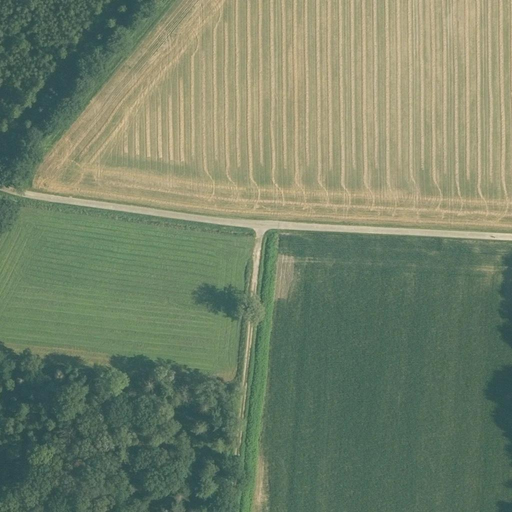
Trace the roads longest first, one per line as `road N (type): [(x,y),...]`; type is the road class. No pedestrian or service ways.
road 1 (track): [(511,237),(260,225),(29,195),(0,184)]
road 2 (track): [(231,511),(260,225)]
road 3 (track): [(23,193),(27,166),(163,0)]
